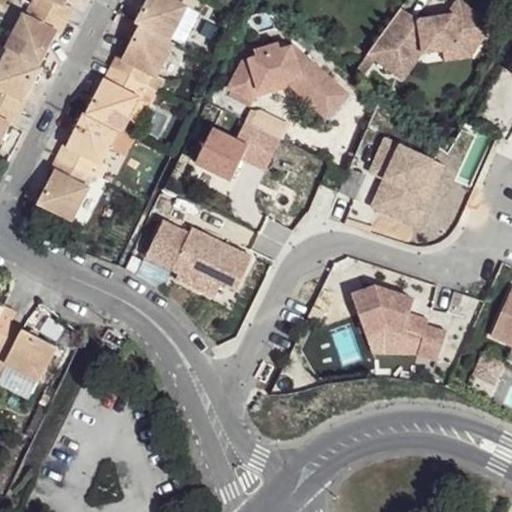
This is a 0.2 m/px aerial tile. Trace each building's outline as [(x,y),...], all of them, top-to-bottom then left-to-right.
[(64,0),(23,0),(20,8),(53,24),(61,26),(69,3),(64,0)] [(139,0),(132,14),(138,18),(169,31),(182,0),(139,0)] [(465,43),(482,18),(457,0),(455,0),(445,15),(417,19),(411,16),(405,26),(406,35),(394,37),(384,29),(366,53),(394,74),(409,55),(422,53),(441,50),(458,48),(458,44),(465,43)] [(53,24),(20,8),(5,41),(37,57),(53,24)] [(169,31),(138,18),(119,53),(146,65),(152,68),(169,31)] [(458,48),(441,50),(443,60),(469,57),(491,25),(482,18),(465,43),(458,44),(458,48)] [(37,57),(5,41),(0,50),(0,83),(18,92),(37,57)] [(119,53),(111,48),(99,71),(136,85),(146,65),(119,53)] [(292,50),(246,65),(233,92),(257,104),(260,98),(262,93),(290,84),(292,88),(327,118),(348,96),(292,50)] [(409,55),(394,74),(402,79),(412,65),(422,53),(409,55)] [(136,85),(99,71),(81,106),(113,122),(118,124),(136,85)] [(18,92),(0,83),(0,109),(7,113),(13,116),(23,94),(18,92)] [(292,88),(290,84),(262,93),(260,98),(292,88)] [(351,99),(348,96),(327,118),(331,122),(351,99)] [(113,122),(81,106),(62,139),(95,155),(113,122)] [(241,140),(220,130),(204,163),(238,179),(248,157),(269,167),(291,120),(267,109),(254,111),(241,140)] [(437,152),(389,128),(372,161),(386,168),(372,196),(407,213),(437,152)] [(95,155),(62,139),(55,137),(47,157),(51,160),(86,176),(95,155)] [(437,152),(407,213),(416,218),(446,157),(437,152)] [(86,176),(51,160),(33,194),(68,209),(86,176)] [(256,250),(197,220),(194,226),(168,213),(150,248),(198,273),(203,264),(240,283),(256,250)] [(389,281),(374,276),(351,283),(364,322),(386,315),(401,320),(407,304),(384,295),(389,281)] [(389,281),(384,295),(407,304),(412,289),(389,281)] [(511,281),(510,281),(488,328),(511,339),(511,281)] [(14,303),(0,295),(0,332),(10,315),(14,303)] [(397,331),(416,339),(424,316),(425,311),(407,304),(401,320),(397,331)] [(20,320),(10,315),(0,332),(0,352),(5,355),(20,320)] [(444,324),(424,316),(416,339),(414,344),(434,351),(444,324)] [(53,335),(20,320),(5,355),(35,373),(53,335)]
